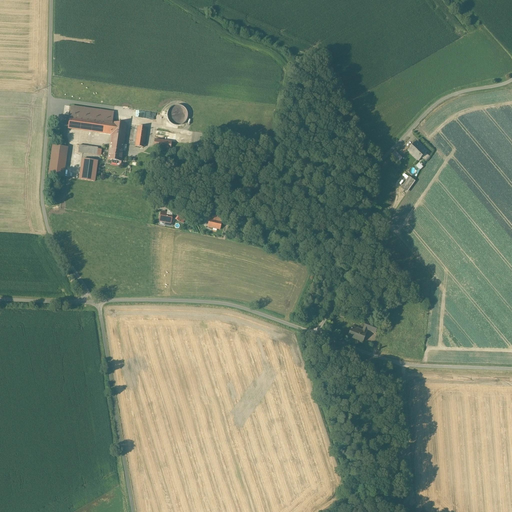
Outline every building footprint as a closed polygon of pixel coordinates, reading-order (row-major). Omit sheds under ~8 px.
[(168,118),(176,121),(176,123),(184,126),(189,109),(172,104),(168,118)] [(114,112),(71,106),(69,116),(112,122),(114,112)] [(112,122),(69,116),(68,128),(111,134),(113,122),(112,122)] [(126,124),(113,122),(111,134),(110,142),(124,144),(126,124)] [(146,127),(138,126),(135,146),(143,147),(146,127)] [(420,138),(408,150),(419,161),(427,152),(420,145),(424,141),(420,138)] [(172,149),(173,140),(155,139),(154,147),(172,149)] [(124,144),(110,142),(108,159),(108,160),(112,160),(112,162),(111,162),(111,163),(112,163),(112,162),(116,163),(117,163),(117,161),(121,161),(121,162),(121,161),(124,144),(123,144),(124,144)] [(98,148),(68,143),(67,151),(97,155),(98,148)] [(184,147),(177,151),(181,158),(187,154),(184,147)] [(397,153),(393,157),(397,162),(401,157),(397,153)] [(67,160),(55,159),(53,175),(65,177),(67,160)] [(97,161),(82,159),(79,179),(94,181),(97,161)] [(409,178),(402,188),(407,191),(414,181),(409,178)] [(183,213),(178,211),(176,215),(174,219),(179,221),(183,213)] [(172,214),(161,212),(160,221),(165,222),(165,225),(170,226),(171,218),(174,219),(176,215),(172,214)] [(222,217),(210,215),(208,227),(220,230),(222,217)] [(363,330),(352,326),(347,338),(362,343),(367,332),(366,332),(367,329),(375,333),(377,326),(366,322),(363,330)]
